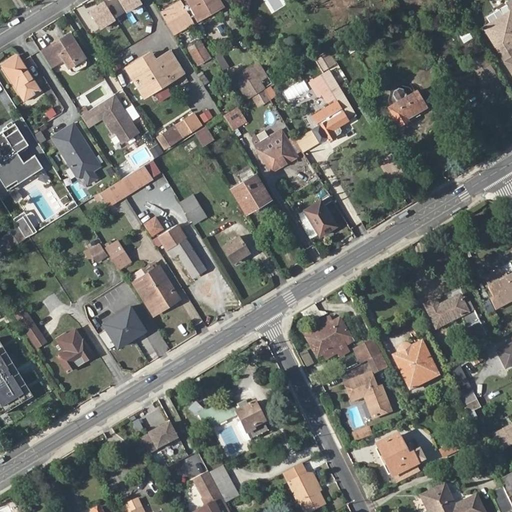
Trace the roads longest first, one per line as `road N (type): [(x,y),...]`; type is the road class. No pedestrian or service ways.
road 1 (primary): [(263,314),(498,172)]
road 2 (residential): [(263,314),(361,511)]
road 3 (primary): [(130,395),(263,314)]
road 4 (primary): [(0,474),(130,395)]
